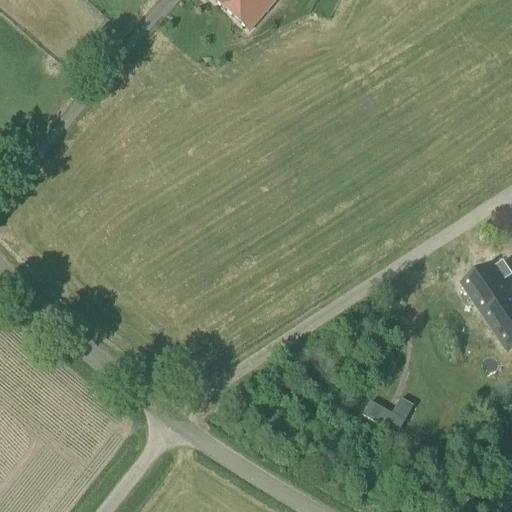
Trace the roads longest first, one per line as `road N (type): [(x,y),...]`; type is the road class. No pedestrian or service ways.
road 1 (unclassified): [(171,427),(242,369),(511,186)]
road 2 (unknown): [(0,211),(171,0)]
road 3 (unclassified): [(171,427),(88,360),(0,270)]
road 4 (unclassified): [(314,511),(171,427)]
